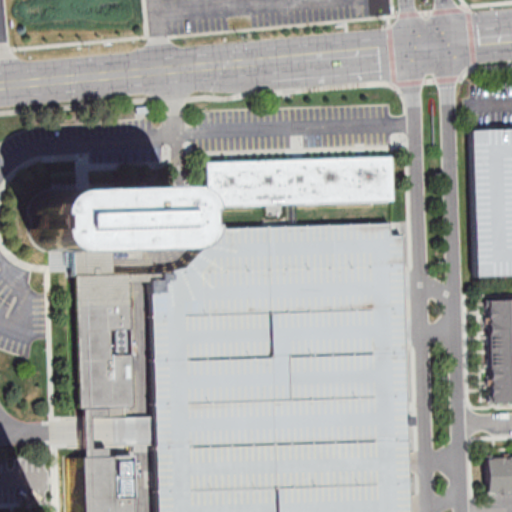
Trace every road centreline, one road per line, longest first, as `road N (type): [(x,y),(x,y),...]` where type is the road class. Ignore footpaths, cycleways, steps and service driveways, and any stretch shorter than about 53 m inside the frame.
road 1 (tertiary): [(157,72),(410,50)]
road 2 (tertiary): [(0,86),(157,72)]
